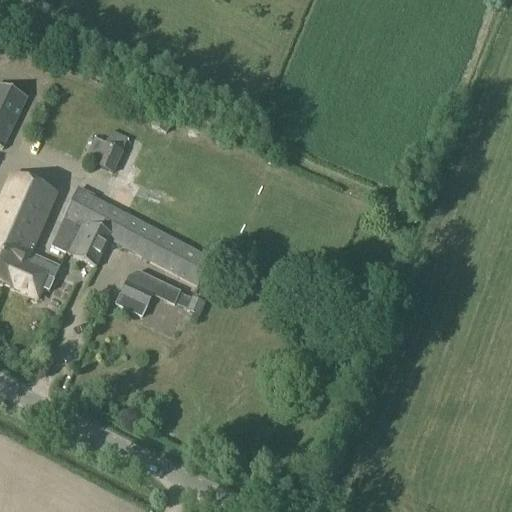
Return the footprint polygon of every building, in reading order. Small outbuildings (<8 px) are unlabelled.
[(0,86),(0,147),(4,150),(27,99),(0,86)] [(128,111),(140,116),(143,107),(131,102),(128,111)] [(159,110),(153,125),(169,132),(174,118),(159,110)] [(94,167),(114,176),(124,153),(123,153),(128,141),(112,133),(106,146),(104,145),(94,167)] [(29,261),(30,258),(56,197),(11,177),(0,201),(0,284),(1,285),(15,254),(29,261)] [(66,256),(67,255),(95,268),(107,242),(123,251),(137,224),(93,202),(94,198),(78,190),(67,214),(51,249),(66,256)] [(137,224),(123,251),(162,270),(175,243),(137,224)] [(175,243),(162,270),(198,288),(210,261),(175,243)] [(15,254),(1,285),(15,291),(14,292),(39,303),(43,292),(48,294),(59,271),(30,258),(29,261),(15,254)] [(142,272),(133,276),(119,305),(146,317),(157,295),(177,305),(184,291),(142,272)] [(186,312),(186,313),(198,319),(204,306),(192,300),(191,301),(186,312)] [(346,341),(336,361),(354,371),(365,350),(346,341)]
